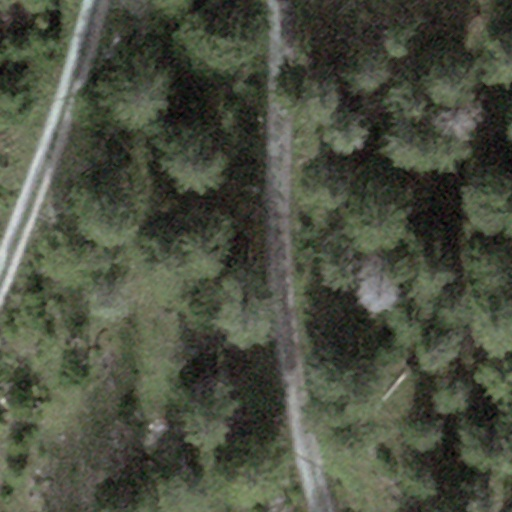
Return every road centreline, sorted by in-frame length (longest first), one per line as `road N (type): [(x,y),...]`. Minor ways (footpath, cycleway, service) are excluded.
road 1 (track): [(320,511),(291,396),(282,0)]
road 2 (track): [(95,0),(0,289)]
